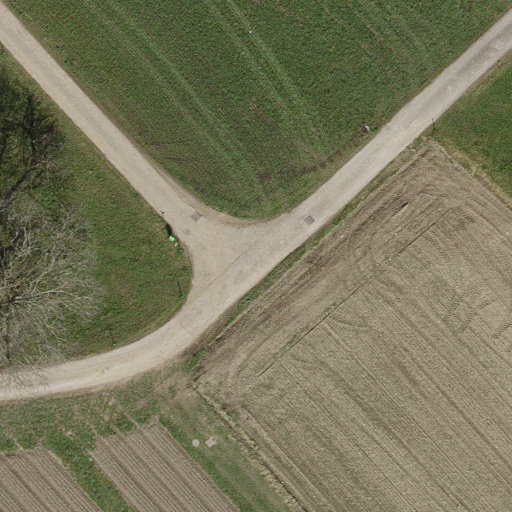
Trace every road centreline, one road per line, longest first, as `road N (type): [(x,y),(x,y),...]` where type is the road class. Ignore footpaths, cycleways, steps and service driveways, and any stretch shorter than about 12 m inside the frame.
road 1 (track): [(240,279),(511,30)]
road 2 (track): [(0,20),(240,279)]
road 3 (track): [(240,279),(188,326),(131,360),(0,387)]
